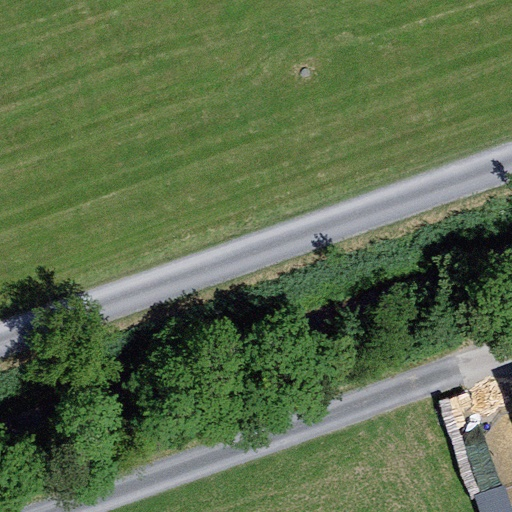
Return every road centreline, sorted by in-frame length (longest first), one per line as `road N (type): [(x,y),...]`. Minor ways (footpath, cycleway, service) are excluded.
road 1 (track): [(511,162),(0,339)]
road 2 (track): [(511,354),(62,511)]
